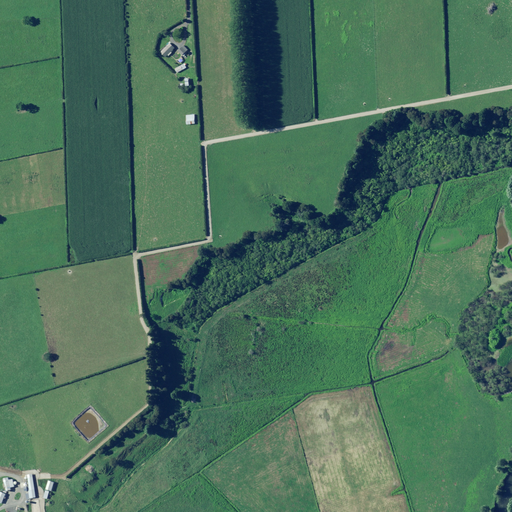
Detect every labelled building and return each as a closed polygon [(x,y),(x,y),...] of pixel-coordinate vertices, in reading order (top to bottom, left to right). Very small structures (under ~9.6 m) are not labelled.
[(161,52),(166,57),(168,55),(169,56),(174,51),(173,50),(175,48),(171,43),(161,52)] [(183,56),(185,53),(189,50),(184,45),(178,51),(183,56)] [(187,68),(185,64),(175,69),(178,73),(187,68)] [(196,124),(195,115),(187,115),(187,125),(196,124)] [(26,492),(27,500),(31,499),(31,498),(36,497),(33,474),(28,475),(29,483),(26,483),(24,484),(26,492)] [(9,480),(9,478),(4,479),(7,491),(12,490),(11,488),(15,487),(13,479),(11,480),(9,480)] [(55,483),(49,481),(47,489),(52,491),(55,483)]
